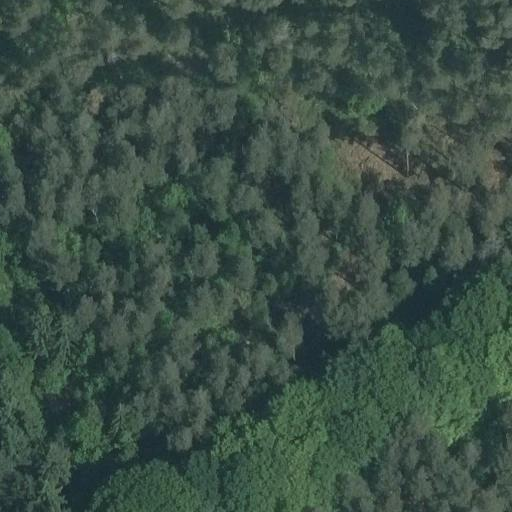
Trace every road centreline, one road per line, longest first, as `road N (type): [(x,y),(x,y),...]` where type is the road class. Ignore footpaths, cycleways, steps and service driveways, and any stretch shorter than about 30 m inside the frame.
road 1 (track): [(248,511),(511,362)]
road 2 (track): [(81,511),(0,360)]
